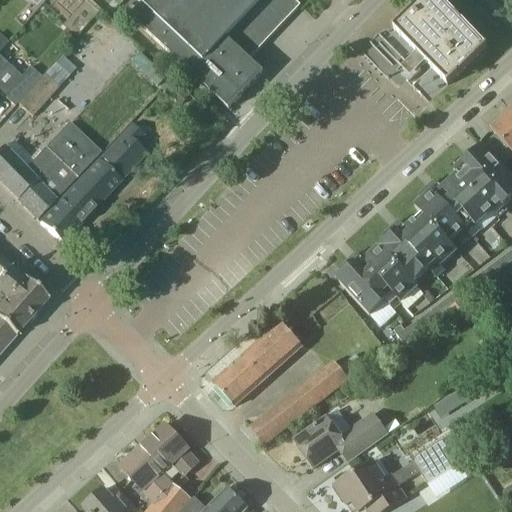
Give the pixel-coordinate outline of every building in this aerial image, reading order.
[(301,7),(293,0),(140,0),(138,2),(142,6),(134,16),(231,114),(232,112),(230,110),(263,75),(249,61),(301,7)] [(448,87),(487,49),(440,0),(422,0),(392,30),(415,53),(409,59),(419,69),(424,63),(448,87)] [(6,64),(12,58),(3,50),(0,53),(0,95),(1,95),(0,94),(0,71),(6,65),(6,64)] [(14,109),(41,79),(30,69),(3,98),(14,109)] [(44,77),(17,107),(32,120),(59,90),(44,77)] [(162,91),(180,109),(190,98),(171,81),(162,91)] [(511,112),(491,131),(511,154),(511,112)] [(102,156),(100,155),(69,124),(44,149),(30,166),(31,167),(27,172),(4,148),(0,151),(0,184),(36,221),(102,156)] [(62,246),(75,231),(120,183),(122,184),(148,157),(137,146),(144,138),(131,126),(53,211),(40,225),(62,246)] [(511,180),(500,167),(496,161),(482,146),(454,173),(457,176),(435,197),(428,189),(418,198),(422,202),(415,209),(422,216),(399,237),(392,229),(383,238),(386,242),(356,269),(349,262),(340,271),(343,274),(336,281),(370,318),(387,304),(392,310),(400,304),(407,312),(424,298),(414,286),(431,271),(437,279),(443,274),(440,269),(457,255),(450,247),(447,242),(454,234),(458,239),(465,232),(472,239),(479,232),(476,229),(485,219),(491,213),(495,218),(505,211),(506,212),(511,205),(511,180)] [(511,261),(508,256),(497,264),(502,271),(511,263),(511,261)] [(14,272),(0,259),(0,328),(13,340),(47,302),(22,279),(24,277),(16,270),(14,272)] [(497,264),(486,272),(491,279),(502,271),(497,264)] [(486,272),(475,280),(480,288),(491,279),(486,272)] [(474,281),(464,289),(469,296),(479,288),(480,288),(475,280),(474,281)] [(464,289),(453,297),(458,304),(469,296),(464,289)] [(429,291),(423,296),(424,297),(430,305),(437,300),(429,291)] [(453,297),(442,305),(447,312),(458,304),(453,297)] [(442,305),(431,313),(436,320),(447,312),(442,305)] [(431,313),(420,321),(425,329),(436,320),(431,313)] [(420,321),(409,330),(414,337),(425,329),(420,321)] [(235,409),(250,395),(302,349),(280,325),(243,358),(217,382),(217,388),(235,409)] [(400,328),(394,333),(398,338),(405,333),(401,327),(400,328)] [(0,355),(13,340),(0,328),(0,355)] [(405,333),(398,338),(403,345),(414,337),(409,330),(405,333)] [(264,448),(280,435),(371,365),(360,351),(338,368),(334,363),(250,429),(264,448)] [(469,386),(455,395),(462,407),(476,398),(469,386)] [(313,471),(338,453),(347,466),(389,437),(387,435),(399,427),(395,422),(392,424),(391,422),(386,426),(388,428),(384,431),(373,414),(349,430),(337,412),(293,443),(313,471)] [(172,467),(184,479),(199,465),(187,452),(166,427),(149,443),(172,467)] [(164,511),(180,492),(163,476),(172,467),(149,443),(148,441),(118,469),(153,505),(147,511),(164,511)] [(460,466),(460,465),(445,441),(412,461),(413,463),(390,478),(381,463),(377,462),(376,464),(375,462),(335,488),(347,507),(352,504),(357,511),(361,511),(420,474),(428,487),(460,466)] [(116,501),(114,503),(103,491),(84,508),(87,511),(126,511),(116,501)] [(245,511),(247,510),(227,491),(207,511),(206,511),(245,511)] [(192,501),(191,501),(181,511),(206,511),(207,511),(194,499),(192,501)]
